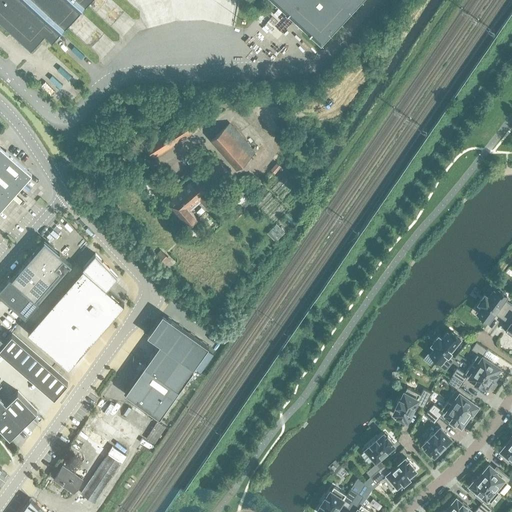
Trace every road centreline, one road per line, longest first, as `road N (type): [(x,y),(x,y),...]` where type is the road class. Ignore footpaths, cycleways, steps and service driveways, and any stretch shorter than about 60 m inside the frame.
road 1 (unclassified): [(65,195),(152,297),(0,506)]
road 2 (track): [(459,0),(338,176)]
road 3 (residential): [(407,511),(466,457),(511,396)]
